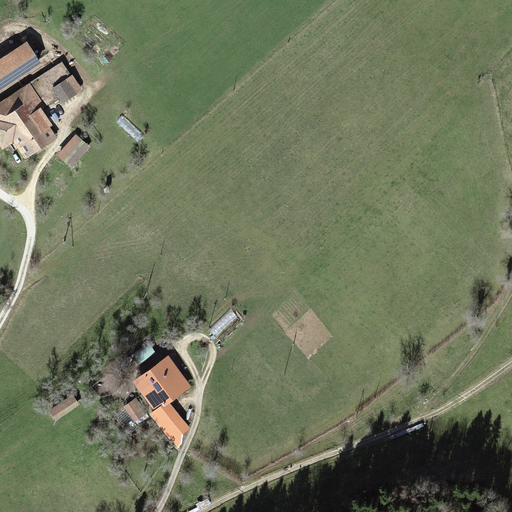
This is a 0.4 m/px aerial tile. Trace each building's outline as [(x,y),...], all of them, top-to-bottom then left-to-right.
[(21,37),(0,52),(0,84),(37,58),(21,37)] [(72,70),(52,85),(64,101),(84,86),(72,70)] [(30,78),(0,98),(0,136),(5,144),(14,138),(24,153),(58,129),(40,104),(45,100),(30,78)] [(77,130),(59,150),(74,163),(92,143),(77,130)] [(200,378),(175,348),(143,374),(167,403),(164,404),(190,434),(205,422),(181,394),(200,378)] [(82,390),(59,406),(65,414),(88,399),(82,390)] [(143,394),(135,400),(147,414),(154,408),(143,394)]
